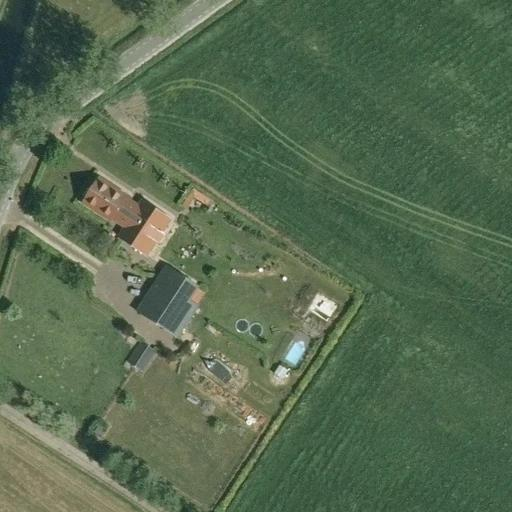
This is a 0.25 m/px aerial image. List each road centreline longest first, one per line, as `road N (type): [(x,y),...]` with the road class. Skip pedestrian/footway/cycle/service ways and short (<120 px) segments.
road 1 (tertiary): [(0,197),(27,142),(214,0)]
road 2 (unclassified): [(0,411),(160,511)]
